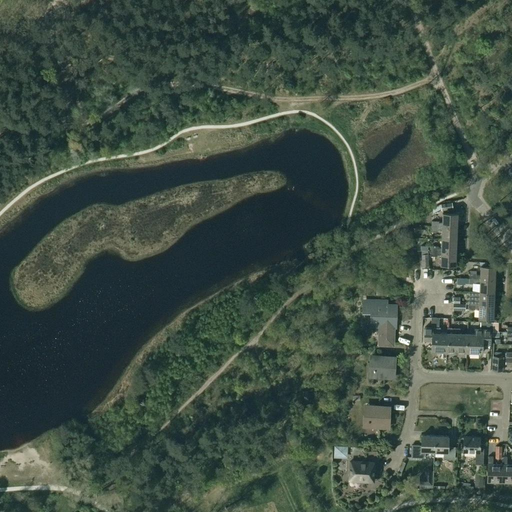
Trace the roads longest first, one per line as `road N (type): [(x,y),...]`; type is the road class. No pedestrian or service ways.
road 1 (track): [(61,0),(117,57),(159,84)]
road 2 (residential): [(411,378),(416,291),(450,292)]
road 3 (residential): [(506,243),(471,190),(511,150)]
